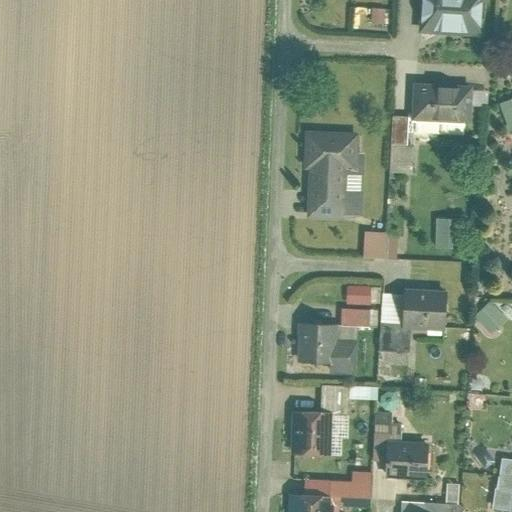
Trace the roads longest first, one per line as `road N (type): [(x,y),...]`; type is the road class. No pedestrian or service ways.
road 1 (residential): [(258,258),(261,511)]
road 2 (residential): [(266,34),(258,258)]
